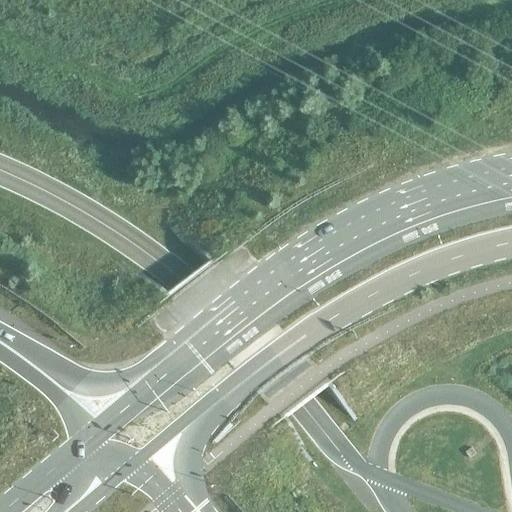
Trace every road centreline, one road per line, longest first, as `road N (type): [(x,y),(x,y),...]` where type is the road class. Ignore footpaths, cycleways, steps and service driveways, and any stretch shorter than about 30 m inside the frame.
road 1 (secondary): [(511,183),(389,216),(306,265),(92,435)]
road 2 (secondary): [(137,459),(356,299),(511,244)]
road 3 (motorway): [(92,435),(56,386),(0,343)]
